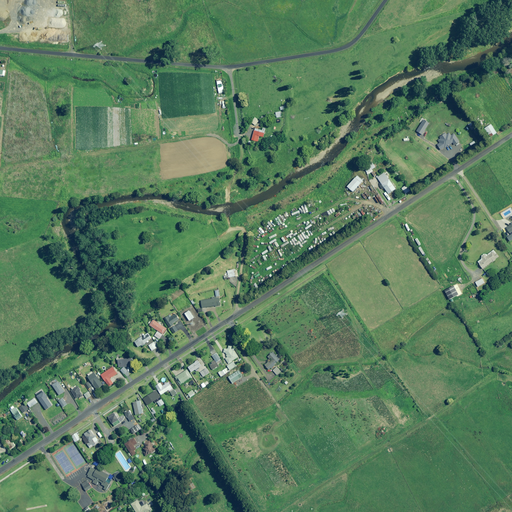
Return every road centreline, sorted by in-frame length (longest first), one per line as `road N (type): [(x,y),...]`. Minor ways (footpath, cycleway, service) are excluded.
road 1 (unclassified): [(511,134),(0,470)]
road 2 (unclassified): [(0,46),(228,66),(343,46),(384,0)]
